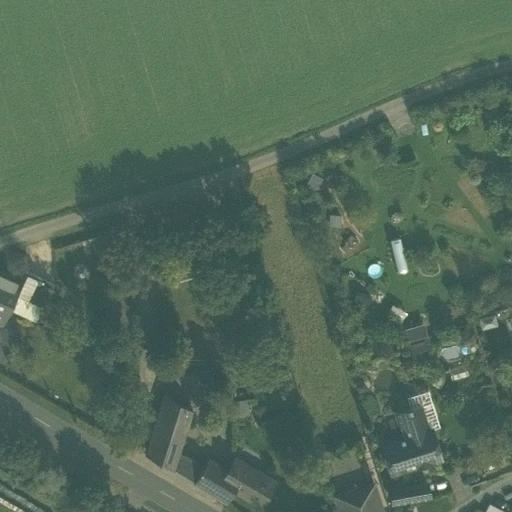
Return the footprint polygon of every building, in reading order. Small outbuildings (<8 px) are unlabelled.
[(24,270),(20,280),(20,281),(21,281),(15,294),(40,305),(51,282),(24,270)] [(0,320),(2,322),(15,294),(21,281),(20,281),(20,280),(0,271),(0,320)] [(409,407),(410,409),(419,406),(430,402),(427,391),(407,397),(409,407)] [(146,451),(173,463),(198,406),(171,394),(146,451)] [(430,402),(419,406),(427,430),(430,429),(438,426),(430,402)] [(382,444),(391,473),(439,458),(430,429),(427,430),(419,406),(410,409),(409,407),(395,411),(399,425),(401,424),(405,436),(382,444)] [(115,433),(124,439),(137,419),(128,413),(115,433)] [(235,455),(228,467),(241,475),(234,486),(263,503),(277,479),(235,455)] [(227,497),(234,486),(241,475),(228,467),(211,457),(198,480),(227,497)] [(388,487),(390,502),(428,497),(426,481),(388,487)] [(335,495),(340,511),(382,511),(373,482),(335,495)] [(486,511),(507,511),(491,503),(486,511)]
